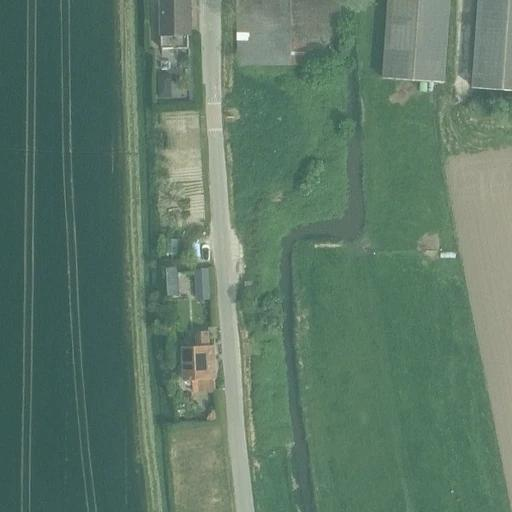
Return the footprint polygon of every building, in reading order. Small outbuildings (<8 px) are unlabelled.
[(190,0),(160,0),(161,36),(191,36),(190,0)] [(236,0),(238,67),(341,63),(340,0),(236,0)] [(388,0),(383,79),(444,83),(449,0),(388,0)] [(511,88),(511,0),(478,0),(473,86),(511,88)] [(172,78),(160,78),(160,100),(172,100),(172,78)] [(172,267),(166,267),(166,281),(177,281),(177,267),(172,267)] [(196,270),(197,301),(210,300),(209,270),(196,270)] [(195,348),(182,348),(183,381),(198,380),(199,392),(214,392),(214,380),(213,347),(209,347),(208,333),(195,334),(195,348)]
